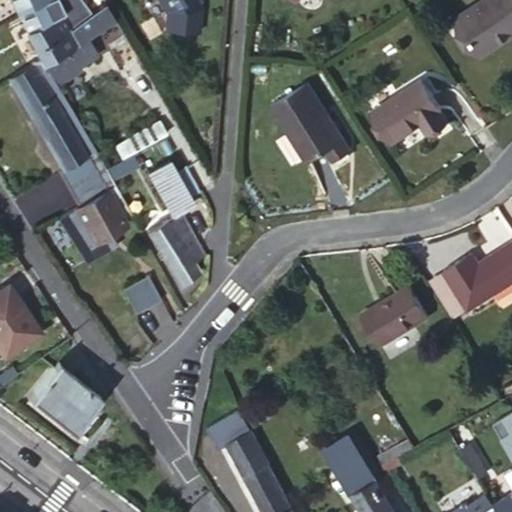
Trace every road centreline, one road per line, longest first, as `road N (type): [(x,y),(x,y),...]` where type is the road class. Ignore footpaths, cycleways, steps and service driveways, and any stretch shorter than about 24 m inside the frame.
road 1 (residential): [(511,159),(473,198),(433,218),(306,232),(285,243),(196,346)]
road 2 (residential): [(129,391),(0,194)]
road 3 (residential): [(129,391),(164,439),(178,423),(196,346)]
